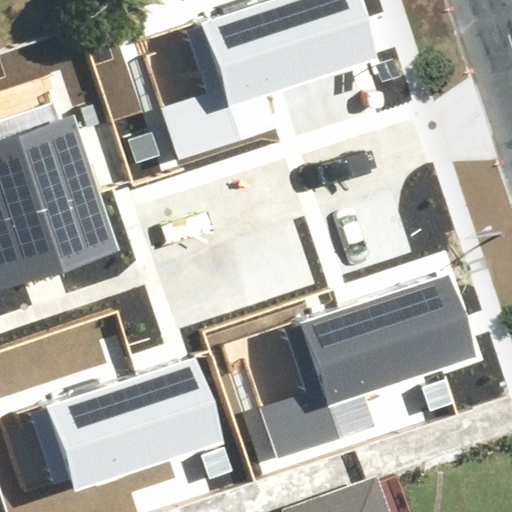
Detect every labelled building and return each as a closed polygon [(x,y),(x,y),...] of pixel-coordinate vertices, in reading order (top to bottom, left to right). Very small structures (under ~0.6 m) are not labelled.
[(159,113),(174,157),(270,124),(260,93),(367,57),(347,0),(297,0),(196,34),(217,94),(159,113)] [(0,141),(0,282),(111,247),(69,119),(0,141)] [(262,413),(276,456),(373,424),(362,393),(469,357),(445,285),(299,333),(319,394),(262,413)] [(75,300),(0,326),(0,354),(17,401),(100,372),(75,300)] [(49,406),(76,485),(225,436),(198,357),(49,406)] [(377,511),(362,469),(265,503),(268,511),(377,511)]
